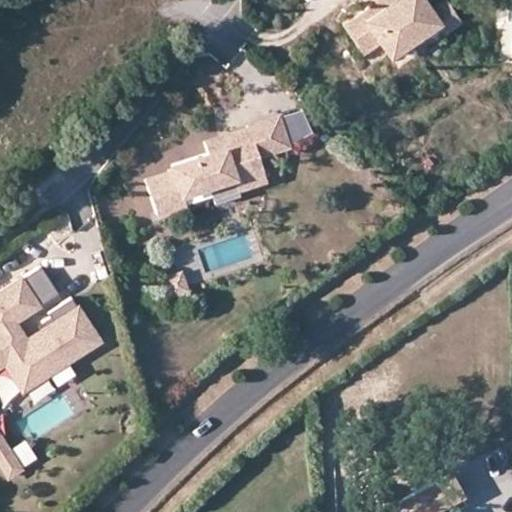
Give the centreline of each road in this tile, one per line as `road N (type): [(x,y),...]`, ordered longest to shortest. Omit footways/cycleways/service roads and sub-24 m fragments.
road 1 (tertiary): [(502,205),(219,417),(126,511)]
road 2 (residential): [(60,186),(145,103),(226,0)]
